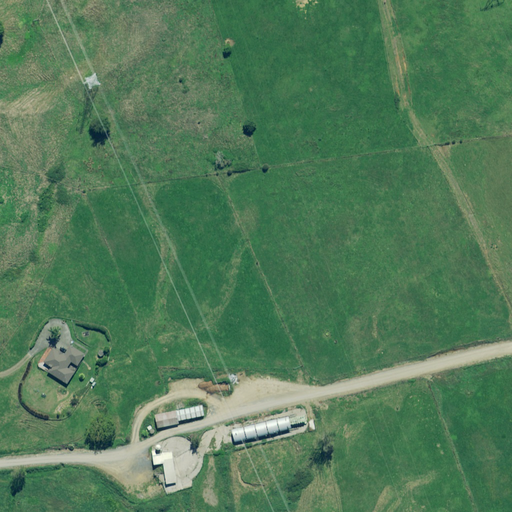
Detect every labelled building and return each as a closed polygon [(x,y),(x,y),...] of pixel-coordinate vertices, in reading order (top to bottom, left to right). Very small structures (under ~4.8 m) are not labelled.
[(86,353),(72,344),(65,355),(53,348),(44,363),(51,367),(48,372),(68,384),(75,373),(67,368),(71,362),(78,366),(86,353)] [(93,383),(89,381),(84,388),(88,390),(93,383)] [(230,392),(228,381),(219,382),(221,394),(230,392)] [(205,416),(203,405),(155,415),(158,429),(178,424),(178,422),(205,416)] [(231,424),(237,449),(294,436),(288,410),(231,424)] [(161,455),(161,456),(156,456),(156,451),(152,452),(154,465),(164,464),(167,484),(177,483),(172,452),(162,454),(162,455),(161,455)]
